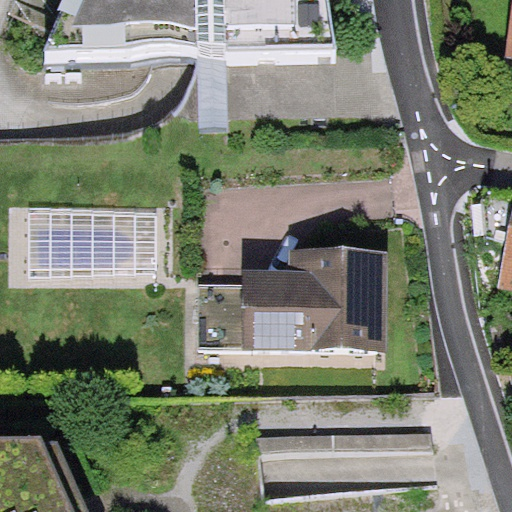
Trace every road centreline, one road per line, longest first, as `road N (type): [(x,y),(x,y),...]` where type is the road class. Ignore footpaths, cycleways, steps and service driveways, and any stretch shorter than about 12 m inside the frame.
road 1 (residential): [(511,487),(420,165)]
road 2 (residential): [(420,165),(406,0)]
